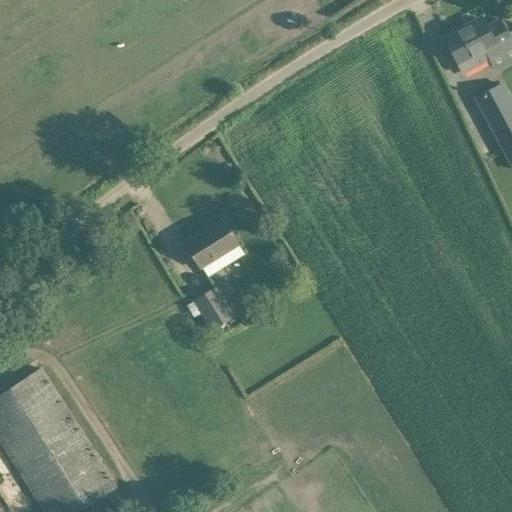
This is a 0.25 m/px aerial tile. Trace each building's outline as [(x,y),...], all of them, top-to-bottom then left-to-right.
[(511,44),(511,41),(509,36),(500,19),(486,26),(482,18),(444,38),(462,71),(511,44)] [(511,104),(502,85),(477,97),(511,165),(511,104)] [(184,240),(193,254),(200,266),(237,243),(221,217),(184,240)] [(217,285),(193,299),(211,329),(235,315),(217,285)] [(0,441),(44,511),(110,511),(116,508),(106,491),(115,486),(40,367),(0,392),(0,441)] [(12,511),(0,492),(0,511),(12,511)]
